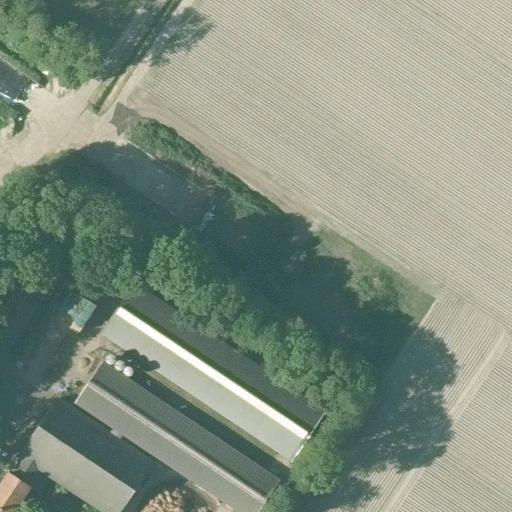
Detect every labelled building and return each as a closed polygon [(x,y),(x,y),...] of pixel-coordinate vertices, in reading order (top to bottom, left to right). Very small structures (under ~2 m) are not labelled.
[(40,260),(43,277),(59,274),(56,257),(40,260)] [(107,282),(80,270),(70,291),(97,304),(107,282)] [(131,289),(99,338),(289,465),(321,417),(131,289)] [(0,359),(12,365),(33,319),(8,308),(0,325),(0,359)] [(257,511),(278,481),(182,417),(101,363),(73,404),(112,430),(109,435),(57,400),(18,458),(22,461),(15,471),(11,468),(0,484),(0,511),(13,511),(29,489),(26,487),(37,470),(99,511),(118,511),(151,463),(118,441),(121,436),(234,511),(257,511)] [(186,511),(179,502),(166,511),(186,511)]
